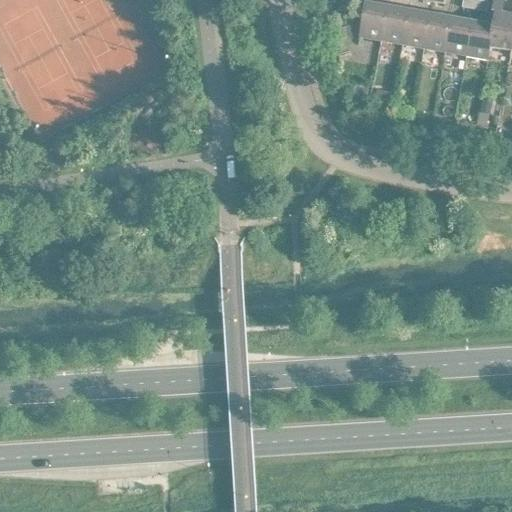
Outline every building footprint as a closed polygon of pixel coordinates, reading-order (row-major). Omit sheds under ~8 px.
[(367,0),(362,34),(383,38),(390,2),(377,0),(367,0)] [(477,0),(477,6),(489,8),(490,0),(477,0)] [(492,44),(493,44),(511,47),(511,10),(505,9),(506,0),(495,0),(494,8),(498,8),(496,21),(492,44)] [(383,38),(405,42),(411,6),(390,2),(383,38)] [(405,42),(426,45),(432,10),(411,6),(405,42)] [(426,45),(447,49),(454,13),(432,10),(426,45)] [(447,49),(468,53),(475,17),(454,13),(447,49)] [(490,57),(493,44),(492,44),(496,21),(475,17),(468,53),(490,57)] [(360,84),(357,96),(368,98),(371,86),(360,84)] [(485,96),(482,109),(493,111),(495,99),(485,96)] [(482,109),(480,121),(490,123),(493,111),(482,109)]
